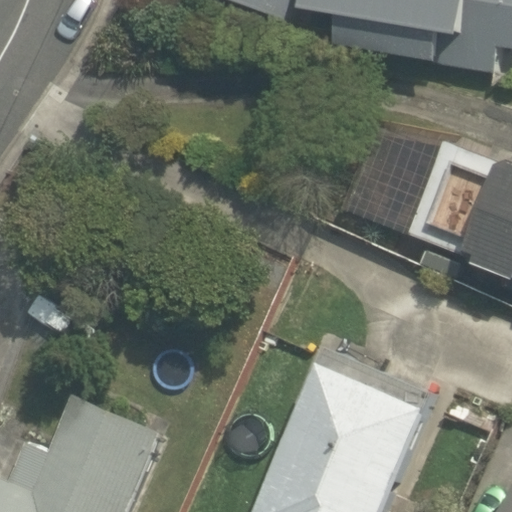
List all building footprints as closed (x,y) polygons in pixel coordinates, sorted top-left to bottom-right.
[(225,0),(301,22),(307,0),(225,0)] [(511,0),(324,0),(321,20),(387,32),(383,56),(503,77),(508,49),(511,50),(511,0)] [(488,270),(511,209),(511,166),(397,121),(358,218),(488,270)] [(511,209),(488,270),(511,279),(511,209)] [(397,511),(437,418),(331,372),(271,511),(397,511)] [(0,511),(137,511),(168,434),(70,395),(48,451),(0,431),(0,511)]
